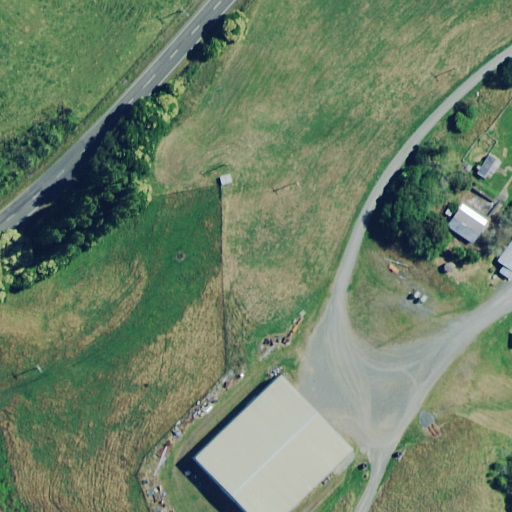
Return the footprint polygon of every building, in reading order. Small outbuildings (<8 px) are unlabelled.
[(499,161),(489,154),(476,173),(486,180),(499,161)] [(229,174),(219,176),(221,187),(231,185),(229,174)] [(487,221),(462,204),(446,226),(472,244),(487,221)] [(511,241),(498,261),(504,266),(499,272),(510,279),(511,275),(511,241)] [(283,511),(348,450),(277,376),(192,458),(242,511),(283,511)]
